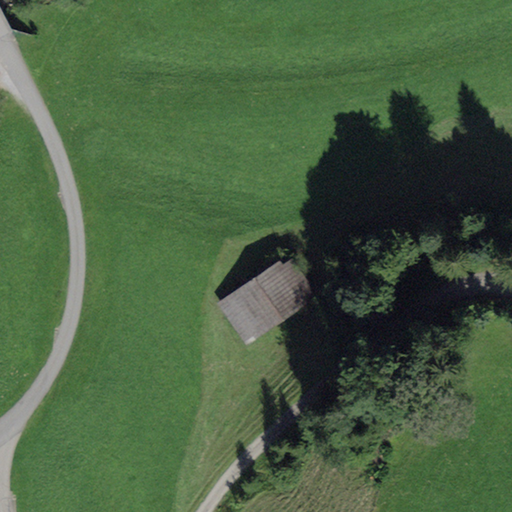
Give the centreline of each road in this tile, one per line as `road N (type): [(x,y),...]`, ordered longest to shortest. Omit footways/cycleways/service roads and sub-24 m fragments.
road 1 (residential): [(0,431),(59,353),(77,262),(65,176),(0,38)]
road 2 (residential): [(205,511),(262,443),(402,320),(468,286),(511,287)]
